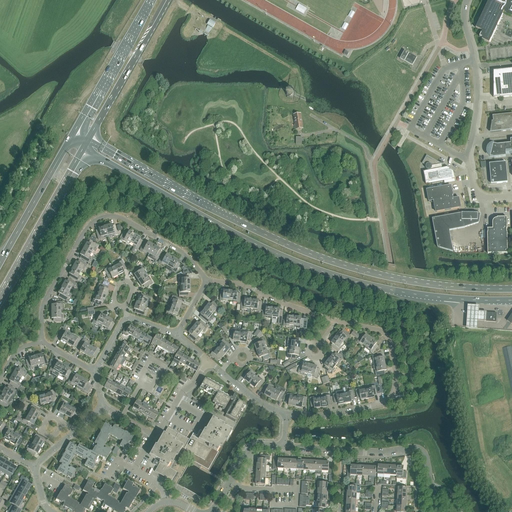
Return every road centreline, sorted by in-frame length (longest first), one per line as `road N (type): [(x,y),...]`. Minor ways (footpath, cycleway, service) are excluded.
road 1 (trunk): [(82,148),(236,234),(323,272),(415,294),(511,300)]
road 2 (trunk): [(511,289),(420,283),(311,254),(87,139)]
road 3 (residential): [(41,342),(44,303),(93,221),(124,219),(188,255),(208,280)]
road 4 (residential): [(285,413),(339,412),(385,402),(394,392),(386,334),(337,320)]
road 5 (trunk): [(0,293),(82,148)]
road 6 (primary): [(87,139),(168,0)]
road 7 (unclassified): [(467,159),(477,107),(467,0)]
road 8 (primary): [(149,0),(71,135)]
road 9 (trunk): [(71,135),(0,262)]
road 10 (residential): [(208,280),(337,320)]
road 11 (residential): [(284,446),(416,448)]
